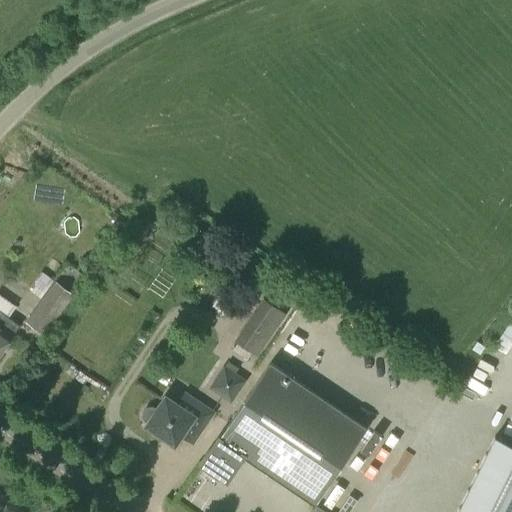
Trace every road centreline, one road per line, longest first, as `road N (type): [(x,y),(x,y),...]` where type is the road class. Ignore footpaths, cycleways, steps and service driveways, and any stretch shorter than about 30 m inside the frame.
road 1 (unclassified): [(0,137),(41,93),(97,53),(203,0)]
road 2 (secondary): [(129,511),(0,425)]
